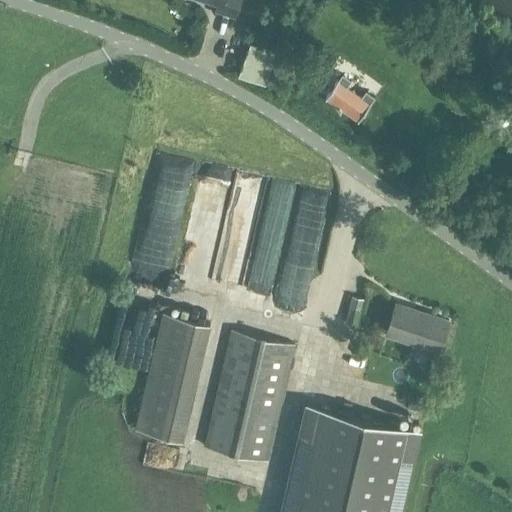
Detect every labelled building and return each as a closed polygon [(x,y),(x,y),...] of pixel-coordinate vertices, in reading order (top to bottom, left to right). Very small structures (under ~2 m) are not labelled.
[(219,0),(220,0),(217,7),(235,14),(240,0),(219,0)] [(240,74),(266,83),(277,49),(252,40),(240,74)] [(343,72),(327,95),(338,103),(336,105),(342,109),(344,107),(359,118),(376,95),(366,88),(362,94),(348,84),(352,78),(343,72)] [(510,120),(502,114),(492,128),(501,134),(510,120)] [(168,274),(196,157),(183,154),(180,164),(162,159),(135,266),(168,274)] [(345,321),(356,324),(366,297),(355,293),(345,321)] [(387,329),(440,347),(450,319),(397,301),(387,329)] [(137,427),(184,438),(211,321),(164,310),(137,427)] [(109,354),(126,359),(139,320),(122,314),(109,354)] [(233,326),(205,444),(268,459),(296,341),(233,326)] [(397,511),(417,427),(383,419),(308,402),(282,511),(397,511)]
